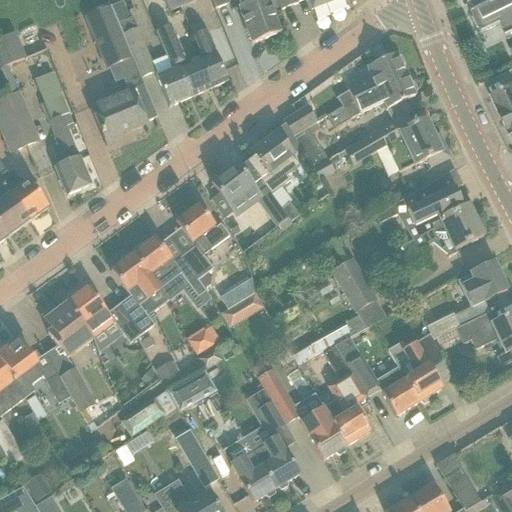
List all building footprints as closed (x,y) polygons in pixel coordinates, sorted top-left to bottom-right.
[(161,0),(168,14),(181,8),(177,0),(161,0)] [(209,0),(214,11),(229,5),(227,0),(209,0)] [(271,12),(278,10),(273,0),(260,0),(257,1),(256,0),(235,0),(239,8),(238,9),(251,45),(280,34),(271,12)] [(273,0),(278,10),(279,9),(280,11),(307,1),(311,11),(339,0),(273,0)] [(511,0),(472,0),(471,1),(475,11),(471,13),(470,12),(469,13),(480,35),(481,34),(481,33),(500,25),(505,36),(504,37),(505,38),(511,34),(511,0)] [(104,11),(85,18),(97,46),(107,71),(132,61),(121,33),(117,25),(110,8),(104,11)] [(140,80),(154,74),(131,19),(117,25),(121,33),(132,61),(140,80)] [(199,60),(186,66),(169,27),(154,34),(171,72),(172,73),(179,70),(191,98),(212,89),(199,60)] [(212,89),(226,83),(205,33),(190,39),(199,60),(212,89)] [(13,35),(0,40),(0,70),(24,61),(13,35)] [(398,58),(396,59),(394,56),(365,70),(369,77),(345,88),(348,93),(336,100),(341,108),(330,115),(352,102),(404,77),(400,69),(403,68),(403,64),(401,60),(398,58)] [(26,113),(17,93),(7,69),(6,69),(0,71),(0,89),(5,101),(26,150),(39,145),(26,113)] [(168,108),(191,98),(179,70),(172,73),(171,72),(156,79),(168,108)] [(409,81),(407,82),(404,77),(352,102),(330,115),(336,126),(348,120),(349,121),(360,115),(361,116),(380,105),(384,112),(404,103),(414,98),(413,96),(416,95),(415,90),(413,86),(409,81)] [(93,107),(89,108),(98,129),(106,148),(122,141),(120,136),(146,125),(145,124),(146,124),(157,119),(143,86),(128,92),(93,107)] [(511,87),(508,90),(490,99),(503,125),(511,120),(511,87)] [(57,89),(40,96),(43,106),(40,107),(65,166),(54,170),(58,179),(66,197),(90,187),(82,169),(66,129),(72,126),(57,89)] [(0,136),(9,157),(26,150),(5,101),(0,102),(0,136)] [(292,138),(317,123),(306,107),(282,122),(292,138)] [(392,125),(358,144),(366,158),(374,154),(385,148),(398,174),(425,161),(429,169),(432,168),(450,159),(442,143),(436,145),(425,122),(411,129),(405,117),(392,125)] [(511,120),(503,125),(511,144),(511,120)] [(315,126),(317,124),(317,123),(292,138),(313,170),(326,162),(311,137),(319,131),(315,126)] [(276,136),(275,137),(274,135),(264,142),(265,144),(251,154),(254,158),(246,164),(265,190),(271,198),(291,183),(287,178),(300,168),(276,136)] [(321,183),(334,175),(326,162),(313,170),(321,183)] [(271,198),(265,190),(246,164),(238,170),(235,166),(211,185),(236,219),(260,201),(280,228),(288,221),(281,212),(282,212),(271,198)] [(12,174),(7,178),(0,167),(0,185),(28,224),(47,210),(27,183),(21,187),(12,174)] [(422,190),(375,218),(378,225),(396,217),(412,242),(432,231),(430,226),(463,210),(454,191),(447,194),(440,179),(422,190)] [(0,230),(6,239),(28,224),(0,185),(0,230)] [(291,225),(300,219),(290,206),(282,212),(281,212),(288,221),(291,225)] [(197,207),(175,224),(180,230),(187,240),(192,247),(203,239),(212,252),(229,239),(219,226),(215,230),(197,207)] [(470,216),(472,215),(468,208),(463,210),(430,226),(432,231),(412,242),(400,249),(408,263),(414,265),(421,260),(423,254),(421,251),(432,245),(448,260),(457,256),(455,251),(482,238),(480,236),(470,216)] [(134,255),(132,256),(159,291),(180,276),(198,299),(205,294),(204,293),(196,282),(197,282),(200,280),(200,279),(191,268),(183,256),(172,264),(166,256),(158,246),(154,240),(143,248),(142,247),(139,246),(133,251),(133,253),(134,255)] [(186,254),(183,256),(191,268),(200,279),(200,280),(211,272),(212,271),(195,247),(193,248),(186,254)] [(121,264),(110,273),(122,289),(129,298),(117,307),(136,341),(153,328),(146,319),(166,304),(168,303),(159,291),(132,256),(130,257),(129,256),(127,256),(120,260),(120,263),(121,264)] [(340,285),(359,274),(352,262),(329,275),(339,290),(342,289),(340,285)] [(470,310),(506,293),(493,264),(469,276),(470,278),(458,283),(470,310)] [(354,316),(376,303),(359,274),(340,285),(342,289),(339,290),(354,316)] [(253,296),(250,282),(220,300),(227,312),(253,296)] [(76,292),(62,302),(82,329),(89,344),(92,342),(97,356),(121,338),(128,347),(136,341),(117,307),(107,315),(100,305),(88,289),(79,296),(76,292)] [(232,328),(265,308),(258,297),(225,317),(232,328)] [(89,344),(82,329),(62,302),(65,306),(54,315),(51,310),(41,318),(51,332),(47,335),(67,361),(89,344)] [(292,304),(282,310),(287,319),(297,313),(292,304)] [(511,315),(494,324),(489,314),(454,331),(462,346),(470,342),(475,352),(497,342),(504,355),(497,358),(502,369),(511,364),(511,315)] [(356,318),(343,325),(351,339),(364,332),(356,318)] [(432,342),(455,330),(449,319),(426,332),(429,337),(432,342)] [(204,331),(188,341),(197,354),(213,344),(204,331)] [(405,351),(400,354),(413,376),(403,382),(417,405),(420,403),(423,406),(430,402),(429,398),(441,391),(431,373),(424,363),(438,354),(432,342),(429,337),(412,347),(405,351)] [(349,340),(334,349),(352,381),(353,381),(365,400),(378,392),(384,401),(395,419),(417,405),(403,382),(396,370),(375,383),(349,340)] [(43,378),(29,359),(17,343),(0,355),(0,368),(21,403),(33,394),(29,388),(43,378)] [(353,381),(352,381),(334,349),(322,356),(338,383),(326,390),(333,403),(322,410),(345,448),(369,434),(355,412),(355,411),(353,407),(365,400),(353,381)] [(204,372),(221,363),(215,351),(197,361),(204,372)] [(168,361),(152,370),(158,379),(161,384),(165,391),(180,382),(168,361)] [(0,418),(21,403),(0,368),(0,418)] [(150,389),(157,380),(152,369),(149,373),(146,371),(139,380),(150,389)] [(79,417),(95,408),(74,371),(58,380),(69,399),(79,417)] [(203,372),(167,393),(180,417),(218,396),(203,372)] [(271,373),(258,381),(264,392),(284,426),(298,418),(271,373)] [(69,399),(58,380),(56,377),(44,384),(57,406),(69,399)] [(264,392),(251,400),(259,413),(271,434),(284,426),(264,392)] [(130,441),(175,409),(164,393),(119,425),(130,441)] [(203,422),(213,416),(206,404),(196,410),(203,422)] [(299,424),(312,445),(322,462),(335,455),(338,457),(344,453),(344,449),(345,448),(322,410),(299,424)] [(10,470),(24,461),(1,423),(0,423),(0,453),(1,455),(10,470)] [(217,481),(210,468),(202,455),(189,432),(174,441),(202,490),(217,482),(216,481),(217,481)] [(251,454),(274,492),(277,489),(281,492),(287,488),(286,484),(299,477),(276,439),(251,454)] [(232,455),(225,442),(202,455),(210,468),(232,455)] [(274,492),(251,454),(230,467),(252,504),(265,497),(268,499),(274,496),(273,492),(274,492)] [(461,511),(466,511),(480,504),(460,470),(443,480),(462,510),(461,511)] [(144,511),(126,481),(111,490),(123,511),(144,511)] [(178,483),(154,497),(162,511),(218,511),(214,504),(208,495),(191,505),(178,483)] [(511,511),(511,483),(489,498),(498,511),(511,511)] [(447,511),(443,504),(432,487),(408,502),(414,511),(447,511)] [(22,489),(0,500),(0,511),(20,511),(32,505),(22,489)] [(414,511),(408,502),(390,511),(414,511)]
